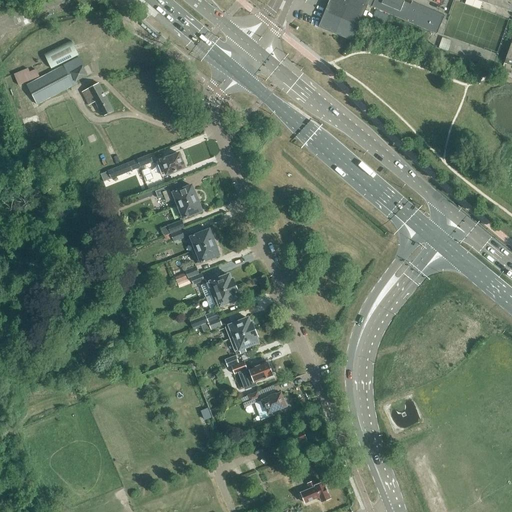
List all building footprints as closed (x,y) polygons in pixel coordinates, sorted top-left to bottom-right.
[(352,41),(368,0),(329,0),(318,27),(342,37),(352,41)] [(374,0),(372,7),(437,34),(445,15),(412,1),(410,4),(400,0),(374,0)] [(511,0),(477,0),(511,12),(511,10),(511,0)] [(388,15),(376,10),(373,17),(385,22),(388,15)] [(438,48),(449,52),(453,41),(442,37),(438,48)] [(51,69),(78,55),(71,40),(44,54),(51,69)] [(511,40),(503,66),(504,66),(505,61),(511,63),(511,43),(511,42),(511,40)] [(74,85),(70,79),(63,65),(27,85),(37,105),(74,85)] [(28,68),(14,74),(16,79),(19,85),(39,77),(36,69),(29,72),(28,68)] [(95,102),(103,116),(114,111),(98,83),(88,89),(82,92),(89,105),(95,102)] [(163,159),(157,162),(162,175),(174,171),(175,171),(176,171),(176,170),(184,167),(184,165),(185,164),(183,160),(182,160),(179,153),(165,159),(165,158),(163,159)] [(153,162),(150,154),(138,159),(141,167),(153,162)] [(138,159),(108,171),(111,178),(141,167),(138,159)] [(191,185),(180,190),(177,182),(155,191),(157,198),(165,195),(168,202),(173,199),(176,206),(196,198),(196,197),(197,195),(195,192),(194,192),(191,185)] [(197,199),(196,198),(176,206),(181,219),(186,217),(187,217),(187,216),(201,211),(199,205),(200,203),(198,199),(197,199)] [(181,229),(185,228),(182,220),(161,228),(164,236),(181,230),(181,229)] [(173,238),(174,240),(174,241),(184,237),(181,230),(164,236),(166,241),(173,238)] [(191,251),(214,242),(214,241),(215,240),(213,236),(211,235),(209,230),(195,235),(194,235),(193,235),(193,236),(189,237),(190,240),(194,250),(191,251)] [(196,258),(198,263),(203,261),(203,262),(205,261),(205,260),(219,255),(217,249),(218,247),(216,243),(214,243),(214,242),(191,251),(194,259),(196,258)] [(199,274),(196,266),(186,270),(189,278),(199,274)] [(184,273),(175,277),(177,283),(187,279),(184,273)] [(194,284),(204,281),(202,274),(191,277),(194,284)] [(205,297),(206,298),(235,286),(233,279),(231,280),(229,275),(207,283),(206,283),(202,284),(203,286),(201,286),(201,287),(205,297)] [(211,310),(215,308),(239,299),(236,293),(238,293),(235,286),(206,298),(211,310)] [(209,322),(219,318),(216,311),(191,321),(194,328),(201,325),(209,322)] [(204,332),(211,329),(211,330),(222,325),(219,318),(209,322),(201,325),(204,332)] [(248,318),(226,327),(231,339),(254,330),(252,323),(250,323),(248,318)] [(254,330),(231,339),(237,355),(246,351),(245,347),(258,342),(255,337),(257,336),(254,330)] [(238,363),(235,356),(225,360),(228,367),(238,363)] [(244,362),(232,366),(235,374),(238,372),(245,389),(256,385),(255,382),(265,378),(267,378),(266,377),(273,375),(272,373),(273,372),(271,368),(270,368),(268,363),(255,367),(254,367),(254,368),(250,369),(249,368),(247,369),(244,362)] [(245,390),(247,396),(257,392),(255,386),(245,390)] [(244,405),(244,408),(255,403),(261,420),(289,409),(290,407),(287,399),(285,398),(283,399),(281,393),(276,395),(275,394),(267,397),(268,398),(261,401),(257,392),(247,396),(241,398),(244,405)] [(204,419),(211,417),(209,407),(202,409),(204,419)] [(293,445),(306,439),(302,431),(289,436),(293,445)] [(315,471),(312,463),(310,458),(304,461),(309,473),(315,471)] [(317,485),(313,481),(307,483),(310,489),(301,492),(305,503),(319,497),(321,502),(330,498),(323,482),(317,485)]
